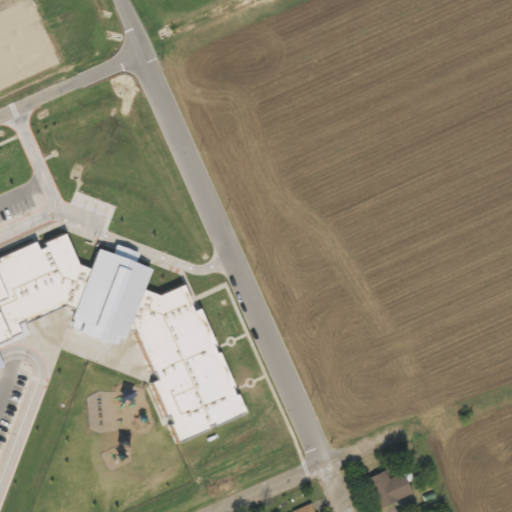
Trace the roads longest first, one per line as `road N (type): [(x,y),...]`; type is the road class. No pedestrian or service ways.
road 1 (residential): [(322,466),(117,0)]
road 2 (residential): [(0,117),(142,54)]
